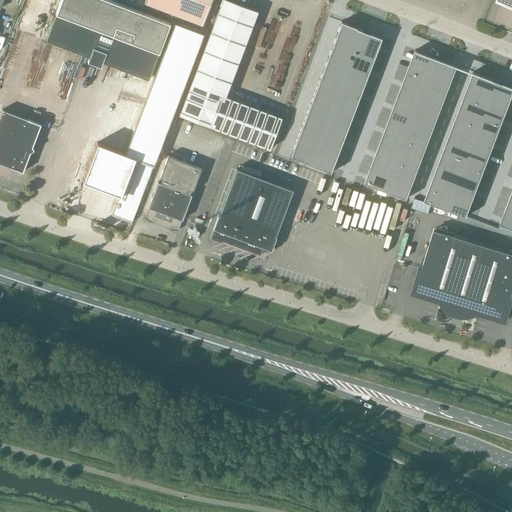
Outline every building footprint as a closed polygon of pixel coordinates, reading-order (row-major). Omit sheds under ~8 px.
[(102,62),(148,80),(170,23),(107,0),(60,0),(45,41),(89,57),(87,62),(100,67),(102,62)] [(145,0),(144,3),(177,15),(182,0),(145,0)] [(182,0),(177,15),(202,25),(211,0),(182,0)] [(222,0),(180,115),(270,149),(282,118),(225,97),(257,11),(245,7),(247,3),(247,1),(247,0),(222,0)] [(204,32),(175,21),(128,142),(98,131),(79,184),(115,197),(109,216),(130,223),(204,32)] [(343,22),(292,156),(335,172),(385,38),(343,22)] [(416,50),(366,182),(408,198),(458,66),(416,50)] [(425,200),(468,216),(511,98),(511,86),(474,73),(425,200)] [(34,150),(32,147),(41,124),(2,110),(0,115),(0,163),(22,172),(30,153),(34,150)] [(162,179),(160,183),(158,182),(148,207),(144,217),(144,218),(152,223),(154,220),(169,226),(169,229),(178,230),(181,220),(182,220),(191,195),(189,194),(191,190),(193,191),(201,169),(168,156),(159,178),(162,179)] [(236,169),(214,229),(210,239),(222,243),(222,241),(260,255),(264,244),(271,247),(293,190),(236,169)] [(511,227),(511,193),(501,223),(511,227)] [(190,229),(188,234),(197,238),(199,232),(190,229)] [(412,295),(440,304),(440,306),(441,307),(442,309),(443,311),(445,312),(446,313),(447,315),(449,316),(450,317),(452,318),(460,320),(462,320),(464,320),(467,320),(468,320),(470,319),(472,318),(474,318),(476,317),(478,316),(505,324),(505,325),(506,326),(511,305),(511,302),(510,302),(511,295),(511,259),(432,236),(420,275),(417,274),(410,297),(411,297),(412,295)]
